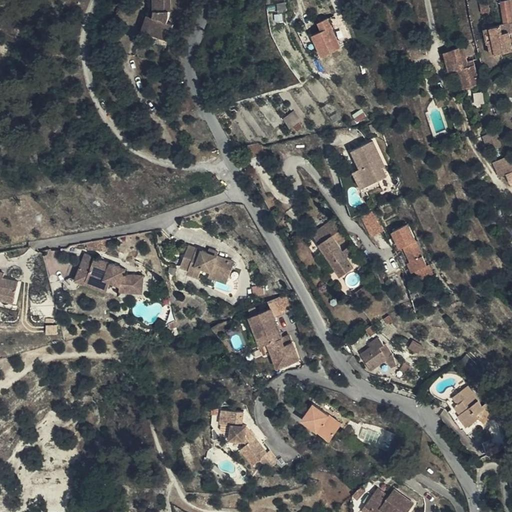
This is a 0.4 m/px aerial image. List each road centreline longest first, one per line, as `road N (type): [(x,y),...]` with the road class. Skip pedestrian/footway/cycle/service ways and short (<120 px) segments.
road 1 (residential): [(477,511),(453,453),(418,411),(358,384),(341,362),(245,190)]
road 2 (track): [(215,511),(183,495),(140,382),(120,364),(85,356),(43,362),(0,391)]
road 3 (unknown): [(228,161),(206,167),(132,148),(96,79),(100,0)]
road 4 (unknown): [(427,0),(433,44),(458,107),(491,181),(511,194)]
road 5 (unclassified): [(245,190),(150,224),(36,246)]
road 6 (residential): [(245,190),(194,74),(198,38),(217,0)]
road 7 (unknown): [(292,468),(262,428),(264,394),(290,378),(355,380)]
